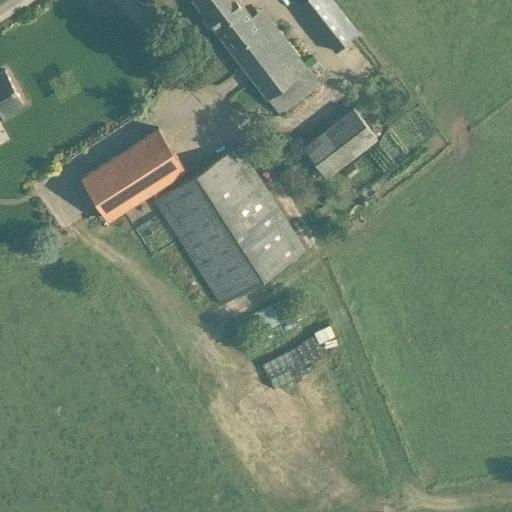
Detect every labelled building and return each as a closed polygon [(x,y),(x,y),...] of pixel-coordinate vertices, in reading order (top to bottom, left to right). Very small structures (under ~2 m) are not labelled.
[(194,0),(279,112),(301,96),(319,83),(269,17),(259,25),(250,14),(239,0),(194,0)] [(358,32),(332,0),(302,0),(296,5),(334,52),(358,32)] [(0,115),(6,112),(23,102),(5,69),(0,71),(0,115)] [(326,174),(376,136),(353,107),(304,145),(326,174)] [(307,248),(248,163),(237,145),(189,176),(158,128),(81,177),(107,219),(151,191),(155,197),(154,198),(222,303),(307,248)] [(256,309),(263,327),(277,322),(270,303),(256,309)]
